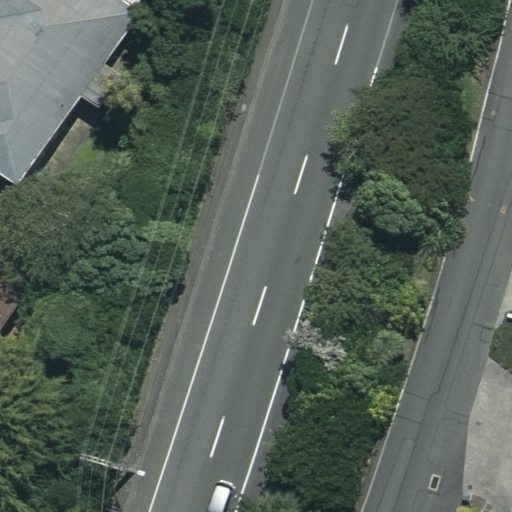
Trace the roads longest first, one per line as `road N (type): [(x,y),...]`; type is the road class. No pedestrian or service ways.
road 1 (tertiary): [(355,0),(193,511)]
road 2 (residential): [(511,130),(450,371),(403,511)]
